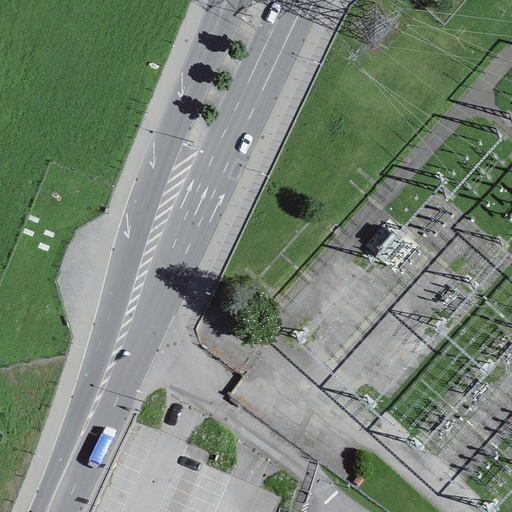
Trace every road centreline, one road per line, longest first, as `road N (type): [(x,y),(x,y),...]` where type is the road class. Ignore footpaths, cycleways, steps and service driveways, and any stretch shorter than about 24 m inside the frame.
road 1 (secondary): [(73,460),(130,360),(185,214),(286,0)]
road 2 (secondary): [(217,19),(131,239),(73,460)]
